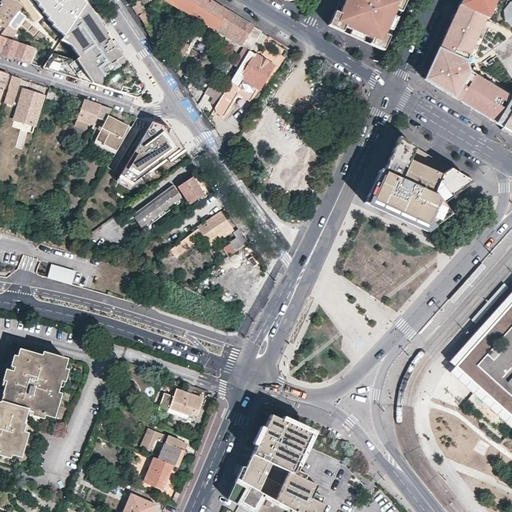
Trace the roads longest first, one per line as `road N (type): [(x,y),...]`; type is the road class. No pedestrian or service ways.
road 1 (secondary): [(0,300),(251,370)]
road 2 (secondary): [(299,278),(388,87)]
road 3 (residential): [(178,106),(299,278)]
road 4 (residential): [(178,106),(159,113),(0,62)]
road 5 (residential): [(411,479),(376,416),(397,336)]
road 6 (secondary): [(188,511),(251,370)]
road 7 (secondary): [(397,336),(495,229)]
road 8 (secondary): [(502,160),(388,87)]
road 9 (residential): [(313,397),(345,416),(382,464),(411,479)]
road 10 (residential): [(108,0),(178,106)]
